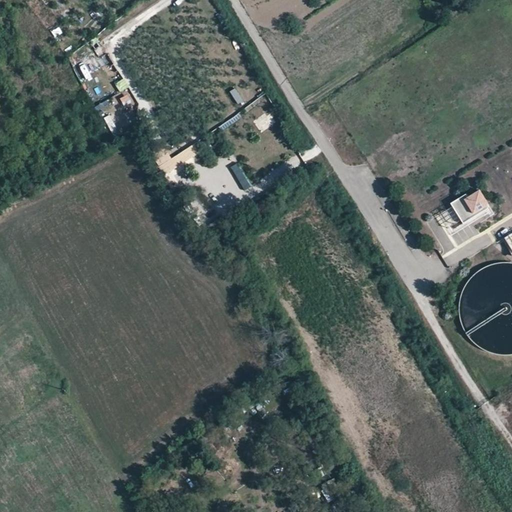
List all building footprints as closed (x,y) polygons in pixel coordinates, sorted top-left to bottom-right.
[(51,29),(54,37),(63,34),(60,26),(51,29)] [(83,50),(71,57),(75,63),(86,55),(83,50)] [(238,105),(244,101),(235,88),(230,91),(238,105)] [(111,114),(104,117),(112,134),(119,131),(111,114)] [(265,129),(274,123),(270,117),(260,123),(265,129)] [(164,174),(201,152),(195,143),(171,157),(165,146),(152,154),(164,174)] [(244,190),(252,184),(238,162),(230,168),(244,190)] [(451,203),(452,206),(461,221),(463,224),(472,219),(470,216),(488,204),(479,190),(468,197),(466,194),(451,203)] [(390,221),(385,225),(392,237),(398,233),(390,221)] [(330,483),(320,489),(328,503),(338,497),(330,483)]
